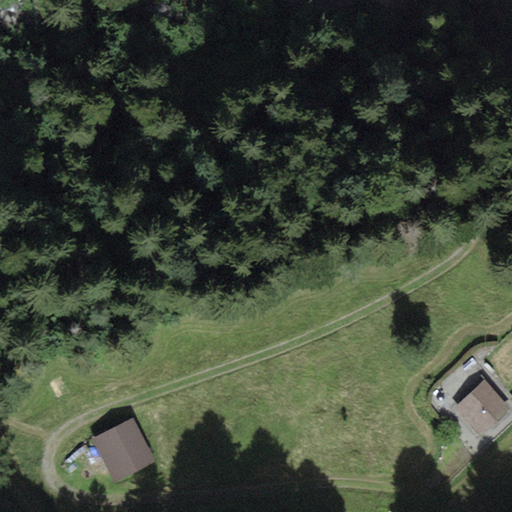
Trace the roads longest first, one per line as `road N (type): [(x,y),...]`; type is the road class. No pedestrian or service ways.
road 1 (track): [(479,197),(477,223),(461,252),(378,302),(75,422),(56,447),(63,477)]
road 2 (track): [(0,285),(36,269),(233,281),(306,234),(421,213),(511,182)]
